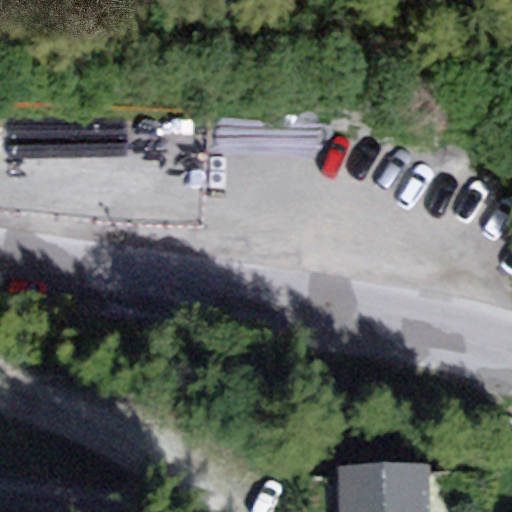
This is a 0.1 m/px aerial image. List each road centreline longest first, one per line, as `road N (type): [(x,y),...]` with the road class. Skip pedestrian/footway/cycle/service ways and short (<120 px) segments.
road 1 (residential): [(0,267),(452,337),(511,357)]
road 2 (residential): [(211,511),(88,423),(0,396)]
